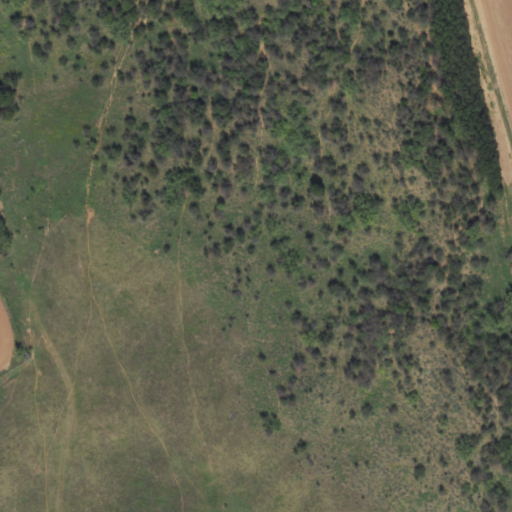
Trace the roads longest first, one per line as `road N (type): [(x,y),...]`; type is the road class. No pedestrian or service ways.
road 1 (residential): [(73,511),(77,412),(0,152)]
road 2 (residential): [(468,0),(511,143)]
